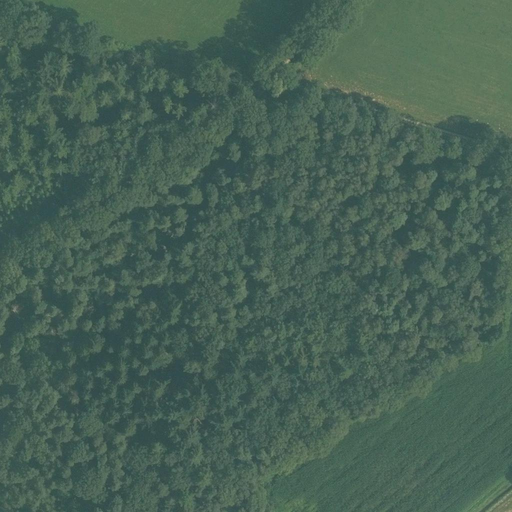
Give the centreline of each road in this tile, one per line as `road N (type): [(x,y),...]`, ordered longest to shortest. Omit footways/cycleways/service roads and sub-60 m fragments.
road 1 (track): [(0,254),(233,106),(333,0)]
road 2 (track): [(239,112),(233,106),(0,118)]
